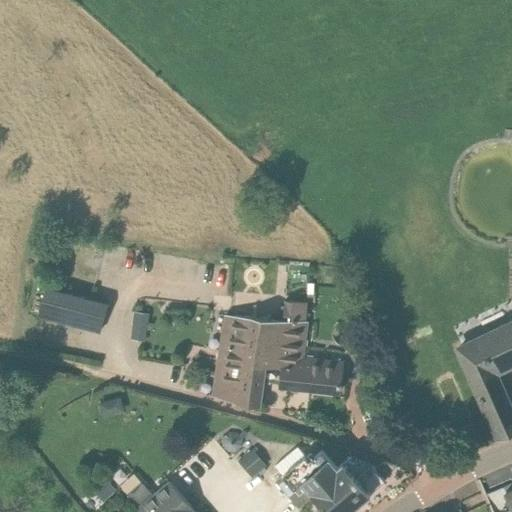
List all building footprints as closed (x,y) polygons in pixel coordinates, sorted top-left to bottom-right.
[(46,289),(39,314),(100,330),(107,305),(46,289)] [(304,358),(308,321),(308,320),(306,319),(307,301),(284,298),(282,317),(227,313),(226,315),(212,396),(238,402),(238,403),(259,406),(265,364),(282,366),(280,385),(339,392),(343,362),(304,358)] [(134,319),(131,339),(145,340),(148,322),(134,319)] [(511,323),(459,348),(499,438),(511,432),(511,323)] [(107,414),(128,406),(122,392),(102,400),(107,414)] [(242,437),(236,431),(228,430),(222,436),(222,444),(227,450),(235,451),(242,445),(242,437)] [(306,455),(297,445),(274,465),(282,475),(275,481),(299,508),(314,495),(328,511),(348,511),(385,481),(369,462),(350,455),(343,461),(342,461),(337,466),(321,448),(309,458),(306,455)] [(253,477),(267,465),(253,447),(238,460),(253,477)] [(115,488),(104,477),(93,487),(103,499),(115,488)] [(147,479),(131,490),(138,499),(154,488),(147,479)] [(195,511),(192,507),(192,506),(171,481),(139,508),(143,511),(195,511)] [(511,511),(511,483),(484,496),(491,511),(503,511),(505,511),(504,511),(511,511)]
